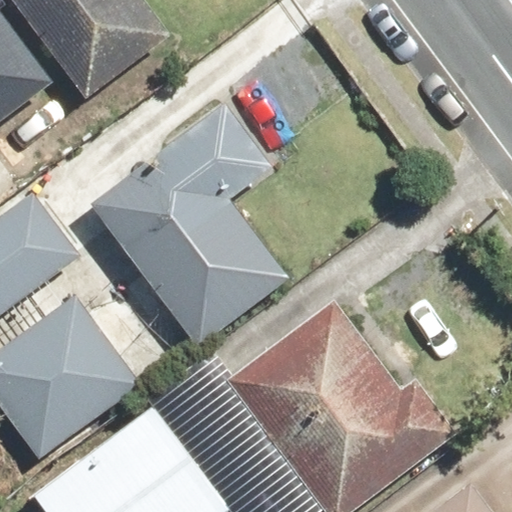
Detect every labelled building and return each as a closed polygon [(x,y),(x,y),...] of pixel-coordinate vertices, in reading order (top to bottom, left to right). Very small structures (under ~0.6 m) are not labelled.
[(166,0),(15,0),(91,92),(182,19),(166,0)] [(0,19),(0,116),(46,83),(0,19)] [(232,98),(102,183),(204,339),(291,282),(231,191),(274,163),(232,98)] [(0,320),(82,251),(32,191),(0,217),(0,320)] [(327,511),(363,511),(457,437),(340,294),(225,387),(327,511)] [(145,383),(92,295),(0,350),(0,390),(35,449),(145,383)] [(220,511),(233,502),(158,409),(42,501),(50,511),(220,511)] [(509,511),(486,477),(432,511),(509,511)]
